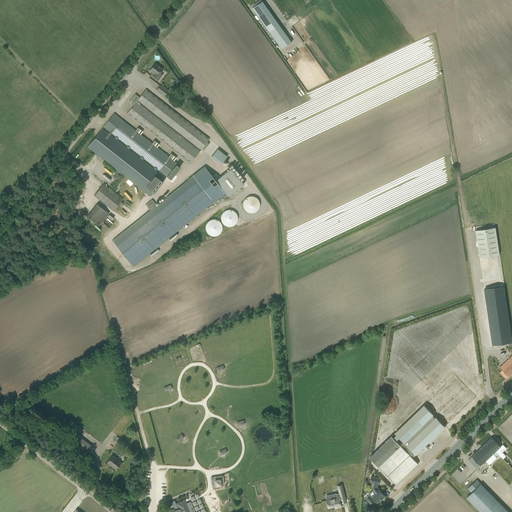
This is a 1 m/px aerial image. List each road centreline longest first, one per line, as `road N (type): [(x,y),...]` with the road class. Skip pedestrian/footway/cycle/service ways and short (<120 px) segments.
road 1 (unclassified): [(0,233),(184,0)]
road 2 (secondary): [(390,511),(511,395)]
road 3 (unclassified): [(112,511),(0,423)]
road 4 (track): [(154,467),(124,353)]
